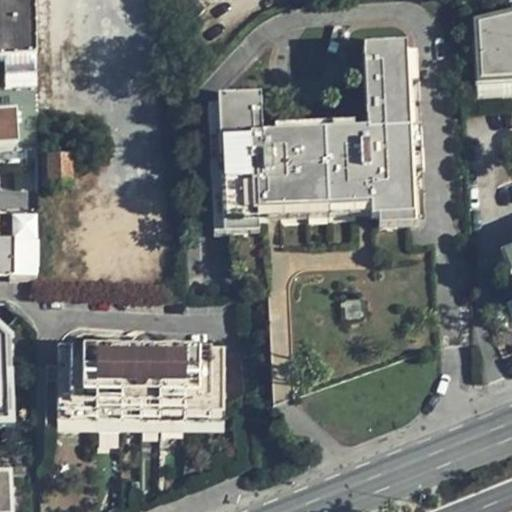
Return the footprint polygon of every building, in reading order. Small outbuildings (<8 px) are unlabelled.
[(0,0),(0,55),(4,56),(5,90),(10,90),(32,88),(30,0),(0,0)] [(202,8),(192,0),(186,0),(175,11),(188,24),(202,8)] [(511,19),(479,27),(481,82),(511,79),(511,19)] [(370,208),(371,221),(412,219),(403,50),(362,52),(366,132),(260,138),(258,98),(218,100),(224,225),(265,224),(265,215),(370,208)] [(10,90),(11,110),(12,125),(32,123),(32,88),(10,90)] [(0,90),(0,110),(11,110),(10,90),(5,90),(0,90)] [(11,110),(0,110),(0,145),(12,145),(13,150),(33,150),(32,123),(12,125),(11,110)] [(46,157),(46,187),(68,186),(67,156),(46,157)] [(35,237),(16,237),(16,264),(36,264),(35,237)] [(0,240),(0,276),(5,276),(8,276),(7,240),(0,240)] [(511,282),(511,251),(501,256),(511,282)] [(62,421),(191,419),(226,418),(225,349),(61,352),(62,421)] [(0,511),(12,511),(9,470),(0,470),(0,511)]
